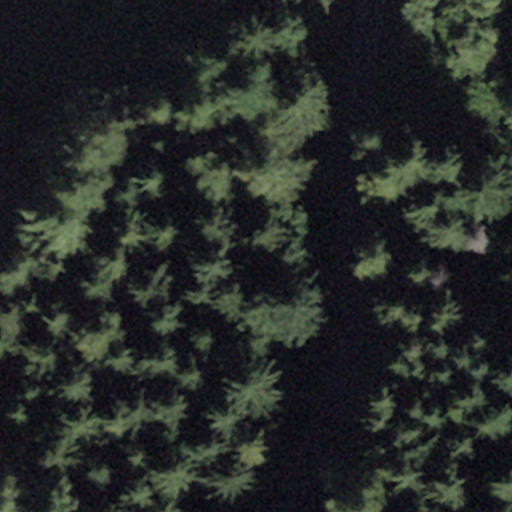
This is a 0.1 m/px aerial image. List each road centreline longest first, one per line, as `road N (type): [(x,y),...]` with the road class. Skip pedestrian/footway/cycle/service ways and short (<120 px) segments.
road 1 (unclassified): [(373,0),(354,116),(346,344),(325,417),(279,511)]
road 2 (track): [(0,235),(90,122),(127,0)]
